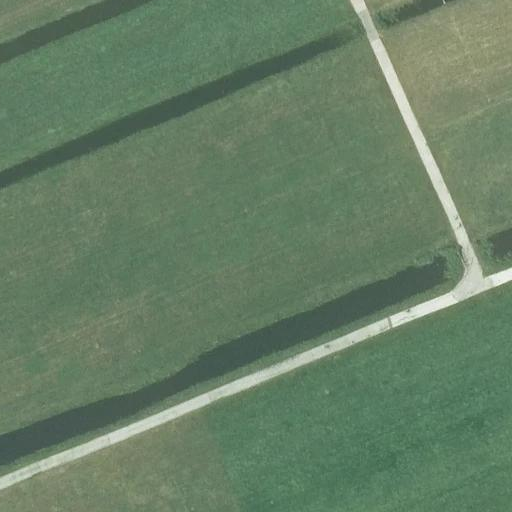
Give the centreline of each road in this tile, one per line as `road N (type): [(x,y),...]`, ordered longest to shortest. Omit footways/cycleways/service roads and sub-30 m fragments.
road 1 (track): [(511,276),(0,490)]
road 2 (track): [(357,0),(479,288)]
